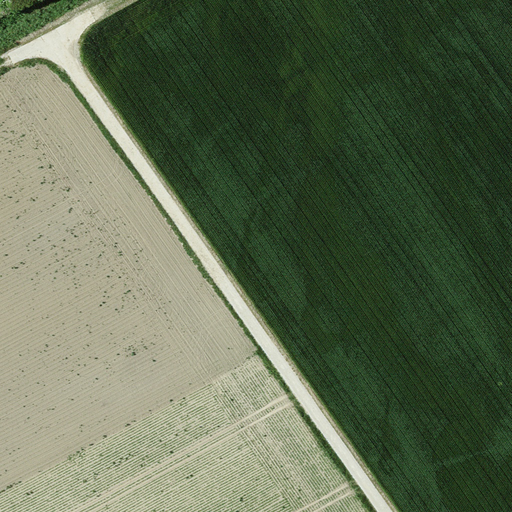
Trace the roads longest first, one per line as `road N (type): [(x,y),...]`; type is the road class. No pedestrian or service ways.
road 1 (track): [(65,29),(397,511)]
road 2 (track): [(0,63),(122,0)]
